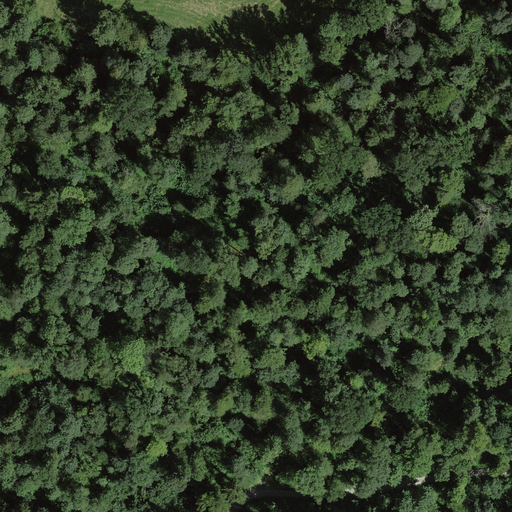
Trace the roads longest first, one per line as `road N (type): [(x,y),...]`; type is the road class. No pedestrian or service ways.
road 1 (track): [(511,245),(324,233),(239,263),(151,309),(87,358),(0,377)]
road 2 (track): [(477,0),(425,36),(234,101),(169,193)]
road 3 (track): [(264,492),(270,468),(398,399),(511,303)]
road 4 (track): [(271,250),(219,235),(169,193),(144,220),(99,236),(0,209)]
road 5 (track): [(511,470),(348,491),(264,492),(231,511)]
